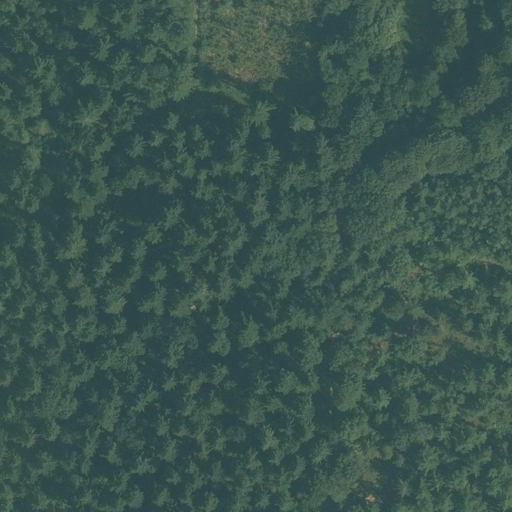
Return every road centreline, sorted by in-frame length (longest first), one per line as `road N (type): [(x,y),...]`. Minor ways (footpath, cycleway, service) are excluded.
road 1 (track): [(59,388),(311,238),(404,158),(511,119)]
road 2 (unknown): [(146,511),(176,318),(196,0)]
road 3 (track): [(78,0),(56,436),(42,511)]
road 4 (track): [(322,511),(349,0)]
road 5 (track): [(511,398),(327,402)]
